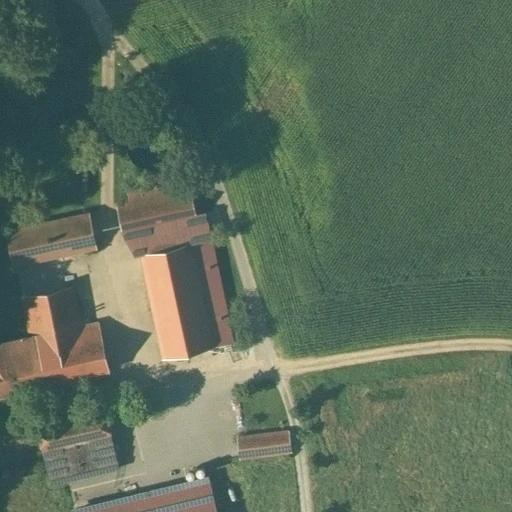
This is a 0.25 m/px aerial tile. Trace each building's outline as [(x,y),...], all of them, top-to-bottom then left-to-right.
[(164,156),(166,146),(164,136),(158,127),(149,121),(138,119),(128,122),(119,128),(114,137),(112,147),(114,157),(120,166),(129,172),(140,173),(150,171),(158,165),(164,156)] [(179,170),(120,182),(125,205),(184,192),(179,170)] [(125,205),(117,207),(122,233),(195,217),(190,191),(125,205)] [(88,213),(5,230),(12,263),(95,246),(88,213)] [(208,238),(189,242),(211,346),(230,342),(208,238)] [(189,242),(140,253),(162,356),(211,346),(189,242)] [(71,286),(23,295),(31,335),(79,325),(71,286)] [(31,335),(25,336),(0,341),(0,391),(108,368),(97,321),(79,325),(31,335)] [(103,406),(35,423),(46,467),(50,482),(66,479),(118,466),(103,406)] [(288,430),(236,436),(239,456),(290,451),(288,430)] [(215,511),(207,478),(74,510),(74,511),(215,511)]
